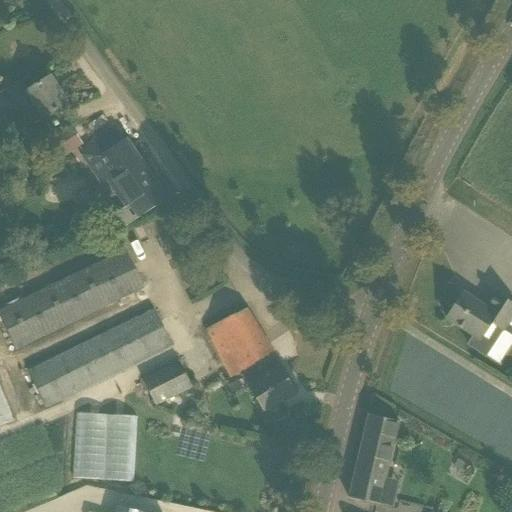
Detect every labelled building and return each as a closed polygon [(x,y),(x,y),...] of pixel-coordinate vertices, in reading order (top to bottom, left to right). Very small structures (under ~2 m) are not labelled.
[(29,129),(67,104),(50,77),(37,85),(30,74),(5,90),(29,129)] [(0,145),(12,142),(5,121),(0,122),(0,145)] [(137,219),(166,200),(116,128),(79,153),(94,176),(99,172),(124,208),(128,205),(137,219)] [(0,309),(0,316),(15,351),(144,289),(125,249),(0,309)] [(511,305),(495,295),(486,309),(463,294),(446,319),(473,336),(467,345),(485,357),(502,331),(511,337),(511,305)] [(247,384),(264,412),(294,393),(278,367),(276,369),(267,355),(273,352),(246,310),(203,335),(230,379),(243,370),(251,382),(247,384)] [(46,407),(171,346),(155,311),(28,372),(46,407)] [(179,360),(142,379),(155,406),(192,388),(179,360)] [(0,425),(14,420),(0,386),(0,425)] [(137,417),(76,414),(73,480),(134,483),(137,417)] [(380,506),(387,478),(399,422),(368,415),(349,498),(380,506)]
